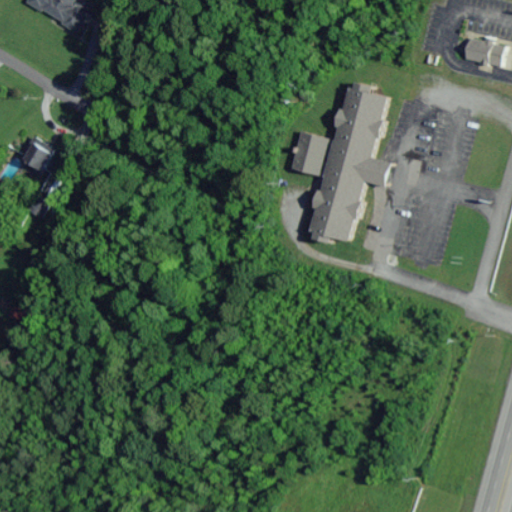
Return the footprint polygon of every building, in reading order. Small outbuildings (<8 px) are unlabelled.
[(91,11),(79,6),(82,0),(31,0),(28,9),(82,32),(91,11)] [(473,55),(479,34),(511,42),(511,58),(511,64),(473,55)] [(401,96),(387,156),(408,161),(402,189),(379,183),(364,240),(317,230),(330,172),(301,165),(310,129),(345,138),(357,84),(401,96)] [(26,161),(52,175),(62,157),(36,142),(26,161)] [(60,190),(48,184),(33,214),(45,220),(60,190)]
